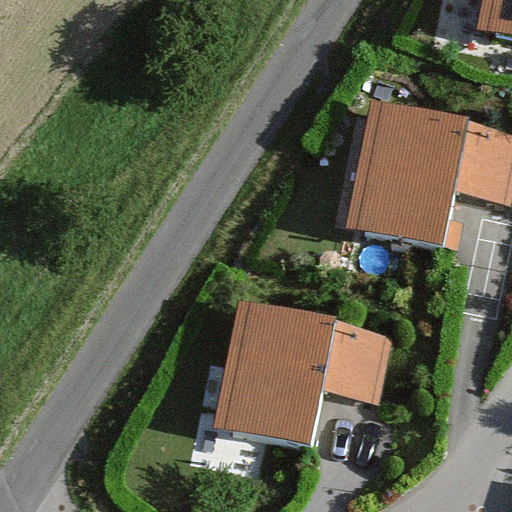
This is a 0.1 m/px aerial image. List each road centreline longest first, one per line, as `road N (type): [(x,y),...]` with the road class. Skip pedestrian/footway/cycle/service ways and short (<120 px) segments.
road 1 (unclassified): [(340,0),(11,511)]
road 2 (residential): [(423,511),(474,463),(511,406)]
